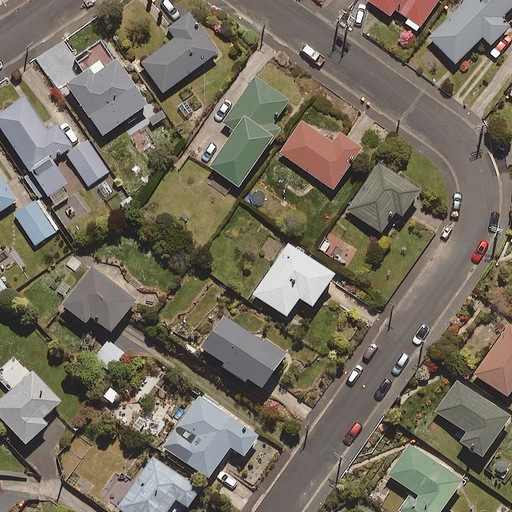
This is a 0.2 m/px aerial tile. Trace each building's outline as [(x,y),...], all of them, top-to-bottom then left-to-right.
[(391,21),(397,14),(408,23),(406,26),(418,36),(445,0),(444,0),(370,0),(368,4),(391,21)] [(511,17),(511,1),(511,0),(476,0),(431,43),(457,70),(485,44),(493,52),(511,35),(503,26),(511,17)] [(220,60),(192,20),(171,35),(178,45),(144,69),(165,99),(220,60)] [(150,112),(102,43),(76,61),(88,78),(70,91),(105,143),(150,112)] [(290,108),(257,84),(225,128),(240,138),(213,174),(241,195),(284,136),(275,129),(290,108)] [(43,128),(25,102),(0,120),(0,129),(57,210),(75,197),(52,166),(74,150),(53,121),(43,128)] [(336,152),(304,128),(282,157),(335,197),(364,158),(343,142),(336,152)] [(110,175),(90,145),(69,159),(89,189),(110,175)] [(423,202),(381,170),(348,213),(384,240),(398,221),(405,226),(423,202)] [(0,218),(21,205),(0,174),(0,218)] [(38,201),(15,217),(37,249),(60,233),(38,201)] [(339,285),(289,248),(253,298),(289,324),(303,306),(316,317),(339,285)] [(140,308),(94,274),(64,314),(89,333),(94,326),(115,342),(140,308)] [(291,367),(226,321),(202,354),(228,372),(226,375),(265,403),(291,367)] [(511,323),(509,321),(474,372),(507,394),(511,385),(511,323)] [(127,358),(109,345),(93,367),(111,380),(127,358)] [(64,409),(34,377),(0,408),(0,422),(29,454),(50,434),(44,428),(64,409)] [(509,413),(457,378),(436,410),(466,429),(459,440),(482,455),(509,413)] [(262,444),(202,400),(164,453),(212,487),(234,456),(247,465),(262,444)] [(438,511),(461,480),(410,443),(389,473),(412,490),(398,508),(404,511),(438,511)] [(192,511),(204,496),(155,461),(118,511),(175,511),(179,508),(185,511),(192,511)]
